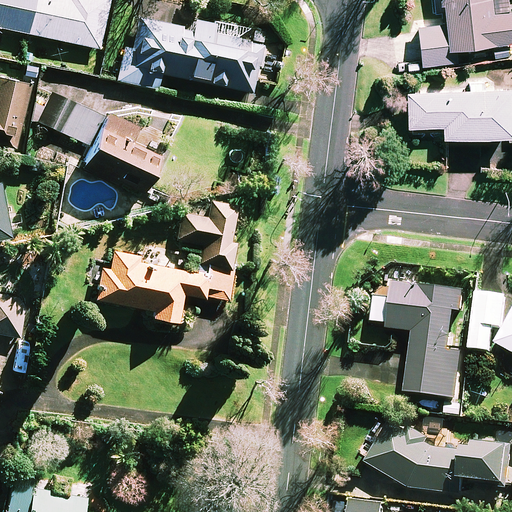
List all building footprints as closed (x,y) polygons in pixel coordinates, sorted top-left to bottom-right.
[(0,0),(0,27),(99,49),(109,0),(0,0)] [(506,0),(431,0),(432,14),(442,13),(443,23),(418,25),(422,65),(457,62),(456,48),(511,42),(511,18),(511,10),(508,10),(506,0)] [(189,24),(139,14),(133,49),(123,47),(116,80),(158,89),(161,74),(190,80),(191,76),(209,80),(208,84),(253,93),(263,44),(244,41),(247,29),(191,18),(189,24)] [(48,68),(44,80),(64,87),(68,76),(48,68)] [(0,145),(18,149),(31,84),(0,77),(0,145)] [(511,134),(511,88),(408,91),(409,143),(433,142),(433,137),(443,137),(511,134)] [(106,117),(53,93),(39,123),(94,147),(86,165),(145,191),(160,157),(132,145),(140,127),(108,113),(106,117)] [(0,239),(10,237),(0,186),(0,239)] [(238,206),(210,201),(206,220),(181,216),(177,240),(203,245),(198,273),(141,263),(142,256),(113,251),(110,269),(102,268),(97,301),(154,310),(152,317),(178,321),(183,292),(228,300),(238,244),(231,243),(238,206)] [(463,292),(393,285),(388,330),(414,333),(407,395),(457,400),(462,354),(449,353),(454,312),(461,313),(463,292)] [(507,298),(478,293),(469,350),(491,353),(494,328),(502,329),(507,298)] [(0,335),(20,339),(25,308),(20,298),(0,294),(0,335)] [(511,316),(496,345),(511,353),(511,316)] [(509,447),(446,439),(442,448),(391,420),(366,464),(412,489),(461,496),(463,481),(505,487),(509,447)] [(99,511),(88,510),(91,485),(74,483),(72,501),(10,491),(7,511),(99,511)] [(382,511),(383,505),(352,501),(350,511),(382,511)]
